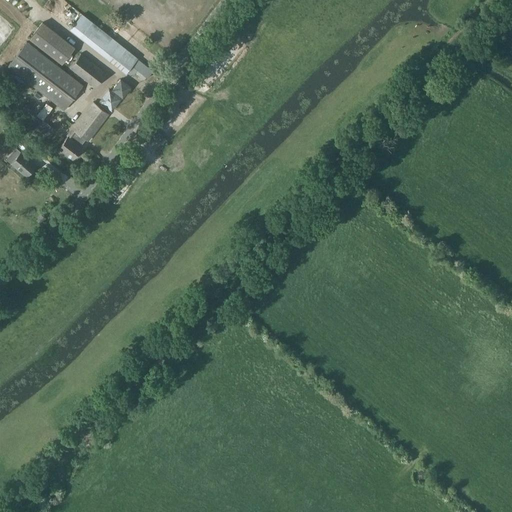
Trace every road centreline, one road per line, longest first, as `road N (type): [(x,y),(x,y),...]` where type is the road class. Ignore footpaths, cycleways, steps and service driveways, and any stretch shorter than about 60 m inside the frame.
road 1 (track): [(0,508),(489,0)]
road 2 (unclassified): [(0,281),(64,217),(224,0)]
